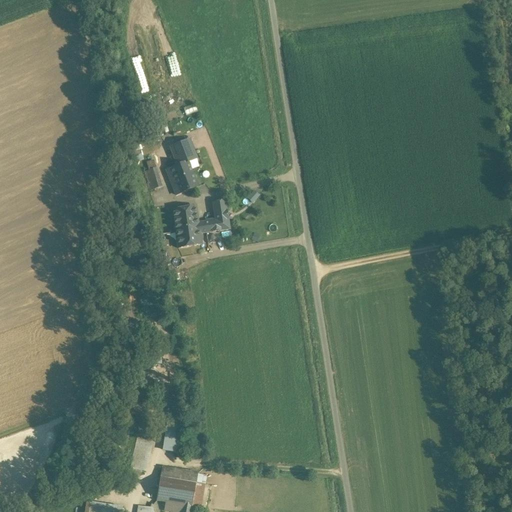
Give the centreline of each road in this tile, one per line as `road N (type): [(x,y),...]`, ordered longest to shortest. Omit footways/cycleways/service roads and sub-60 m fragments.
road 1 (track): [(270,0),(346,511)]
road 2 (track): [(310,272),(511,237)]
